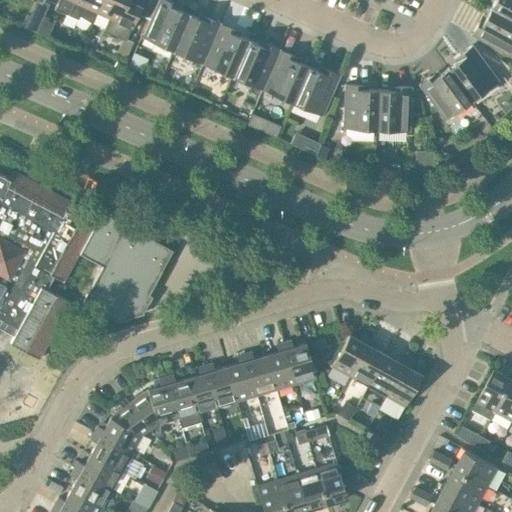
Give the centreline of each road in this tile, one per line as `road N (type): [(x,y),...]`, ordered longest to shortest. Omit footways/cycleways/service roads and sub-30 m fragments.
road 1 (residential): [(7,511),(76,382),(111,353),(329,290),(402,303),(439,297)]
road 2 (unclassified): [(426,235),(354,227),(0,71)]
road 3 (residential): [(276,0),(394,49),(420,39),(441,0)]
road 4 (residential): [(379,511),(454,370),(448,339)]
